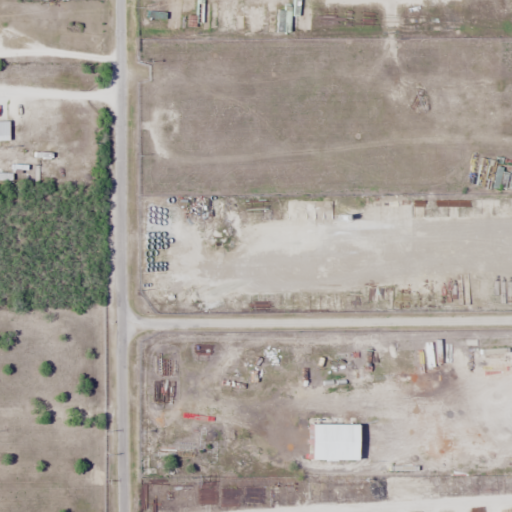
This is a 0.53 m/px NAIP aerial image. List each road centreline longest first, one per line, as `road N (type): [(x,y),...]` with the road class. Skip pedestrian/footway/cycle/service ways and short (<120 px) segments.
road 1 (residential): [(122,511),(122,0)]
road 2 (residential): [(122,321),(511,319)]
